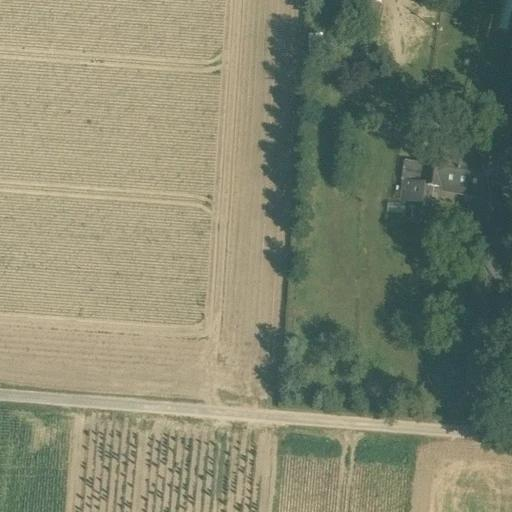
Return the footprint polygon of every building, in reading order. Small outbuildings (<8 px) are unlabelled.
[(511,0),(501,0),(497,31),(511,33),(511,0)] [(347,31),(346,47),(375,48),(375,32),(347,31)] [(449,155),(446,168),(446,170),(457,172),(459,156),(449,155)] [(459,156),(457,172),(446,170),(444,189),(481,195),(484,176),(486,159),(477,158),(477,159),(459,156)] [(410,163),(407,183),(422,185),(425,165),(410,163)] [(446,168),(425,165),(422,185),(422,186),(432,188),(444,189),(446,170),(446,168)] [(484,196),(495,197),(498,178),(484,176),(481,195),(484,196)] [(422,185),(407,183),(404,200),(415,202),(413,213),(428,215),(432,188),(422,186),(422,185)] [(495,197),(484,196),(481,224),(498,225),(500,197),(495,197)] [(507,198),(500,197),(498,225),(504,226),(507,198)]
